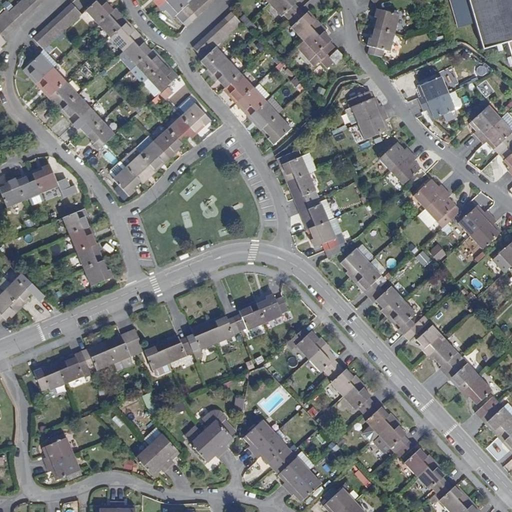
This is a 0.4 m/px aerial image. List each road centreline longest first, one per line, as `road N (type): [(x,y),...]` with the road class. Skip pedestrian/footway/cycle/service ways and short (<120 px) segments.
road 1 (residential): [(511,492),(316,281),(279,257)]
road 2 (residential): [(511,204),(408,122),(356,53),(346,0)]
road 3 (residential): [(30,490),(64,495),(113,478),(168,495),(219,496)]
road 4 (residential): [(59,0),(20,38),(6,70),(13,104),(48,140)]
road 5 (residential): [(140,288),(0,347)]
road 6 (residential): [(115,215),(233,125)]
road 7 (residential): [(0,349),(24,403),(22,463),(30,490)]
road 8 (residential): [(279,257),(284,224),(277,196),(233,125)]
road 9 (residential): [(279,257),(232,253),(140,288)]
